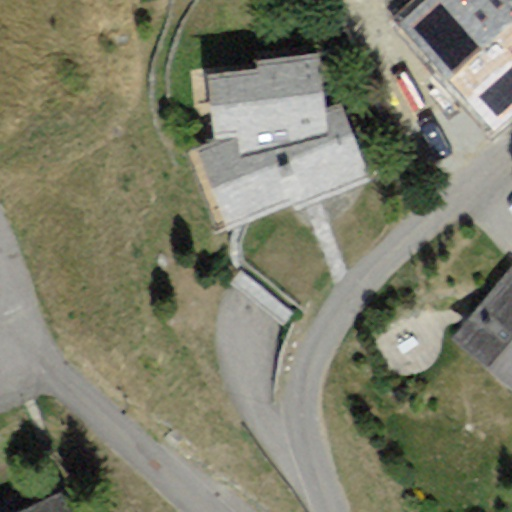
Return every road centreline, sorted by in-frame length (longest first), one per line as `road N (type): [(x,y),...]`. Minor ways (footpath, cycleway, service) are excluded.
road 1 (residential): [(511,157),(324,316),(296,436),(315,511)]
road 2 (residential): [(205,511),(42,368),(0,280)]
